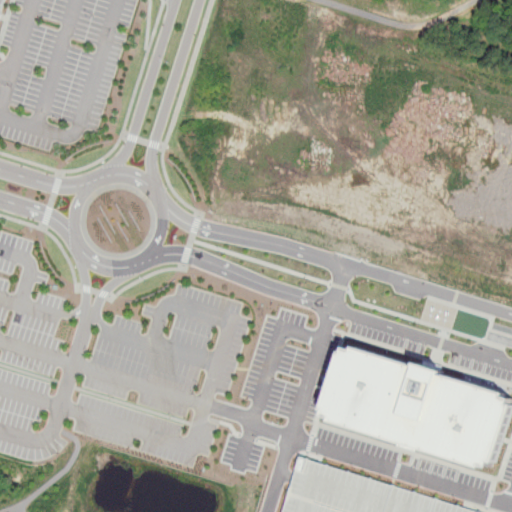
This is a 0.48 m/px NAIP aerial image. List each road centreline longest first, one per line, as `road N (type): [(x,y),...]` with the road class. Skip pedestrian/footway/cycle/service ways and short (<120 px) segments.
road 1 (residential): [(333,309),(511,363),(345,262),(195,227),(163,204)]
road 2 (tertiary): [(155,195),(152,156),(199,0)]
road 3 (residential): [(150,256),(187,254),(333,309)]
road 4 (tertiary): [(174,0),(142,114),(107,178)]
road 5 (tertiary): [(76,237),(104,265),(150,256),(162,236),(163,204),(155,195)]
